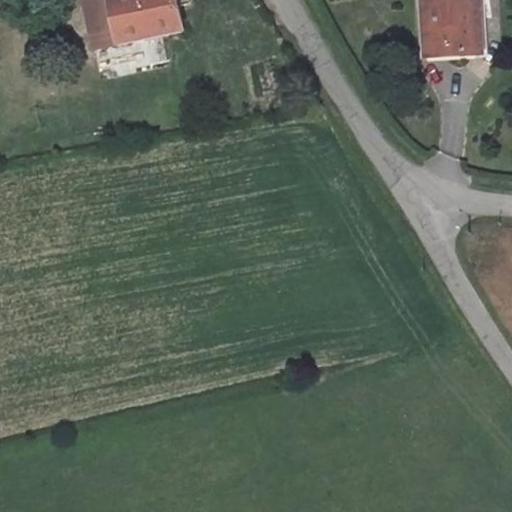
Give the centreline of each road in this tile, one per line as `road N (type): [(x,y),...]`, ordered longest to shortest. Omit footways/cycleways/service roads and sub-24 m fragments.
road 1 (unclassified): [(404,197),(283,0)]
road 2 (unclassified): [(404,197),(511,367)]
